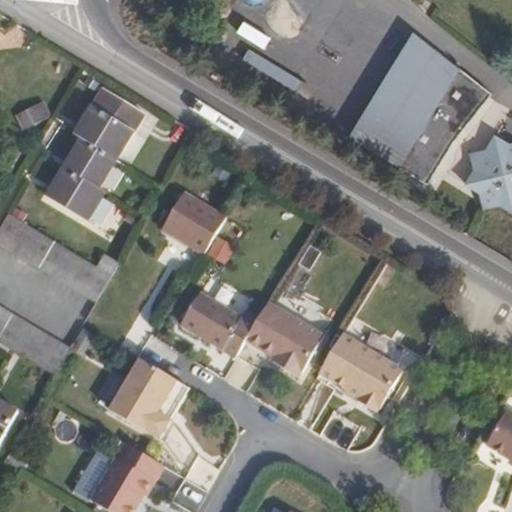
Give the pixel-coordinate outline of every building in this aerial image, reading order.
[(422,63),(405,52),(347,151),(419,195),(445,152),(482,103),(424,60),(422,63)] [(67,163),(50,192),(91,217),(108,187),(104,185),(120,156),(146,111),(104,86),(77,131),(83,135),(67,163)] [(476,170),(466,186),(480,195),(482,211),(502,207),(511,213),(511,143),(511,145),(498,137),(489,152),(473,153),(476,170)] [(185,193),(163,230),(205,255),(227,219),(185,193)] [(0,238),(98,295),(123,251),(105,249),(97,262),(10,211),(0,227),(0,238)] [(226,268),(234,247),(218,241),(210,262),(226,268)] [(200,294),(182,326),(236,359),(247,341),(258,322),(245,314),(242,319),(200,294)] [(0,338),(14,347),(53,370),(69,344),(0,304),(0,338)] [(258,322),(247,341),(276,359),(284,364),(282,368),(300,379),(302,374),(303,375),(325,338),(269,304),(258,322)] [(404,372),(343,335),(320,374),(361,398),(359,402),(377,413),(379,409),(381,410),(404,372)] [(187,387),(138,358),(108,408),(145,430),(145,429),(158,436),(187,387)] [(284,364),(276,359),(274,363),(282,368),(284,364)] [(0,441),(18,409),(0,398),(0,441)] [(511,413),(508,411),(488,446),(511,460),(511,413)] [(125,443),(115,459),(91,501),(108,511),(133,511),(142,495),(145,497),(154,481),(163,466),(125,443)]
